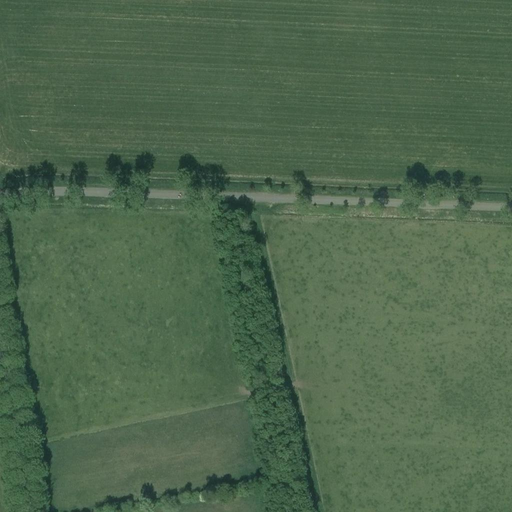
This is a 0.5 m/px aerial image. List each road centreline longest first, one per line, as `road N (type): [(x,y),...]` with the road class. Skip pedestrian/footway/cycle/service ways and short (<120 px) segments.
road 1 (unclassified): [(0,195),(511,204)]
road 2 (tertiary): [(26,511),(0,347)]
